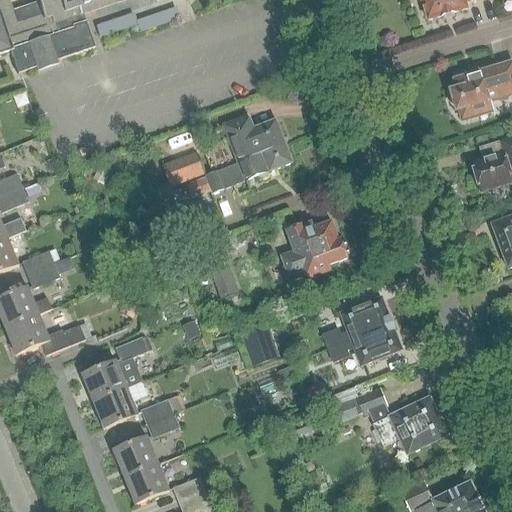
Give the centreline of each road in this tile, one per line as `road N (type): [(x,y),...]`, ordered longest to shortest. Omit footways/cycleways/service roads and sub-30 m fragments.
road 1 (tertiary): [(511,431),(350,76)]
road 2 (residential): [(350,76),(511,27)]
